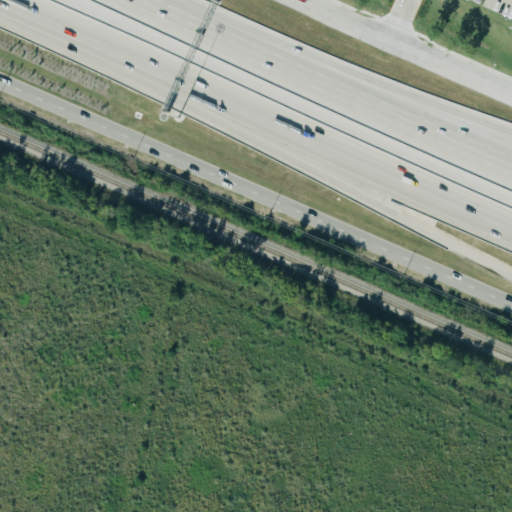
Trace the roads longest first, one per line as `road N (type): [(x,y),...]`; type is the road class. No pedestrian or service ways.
road 1 (secondary): [(0,71),(511,295)]
road 2 (motorway): [(159,58),(251,134),(511,275)]
road 3 (motorway): [(159,58),(511,215)]
road 4 (motorway): [(511,161),(275,57)]
road 5 (motorway): [(511,133),(275,57)]
road 6 (secondary): [(511,94),(295,0)]
road 7 (motorway): [(29,0),(159,58)]
road 8 (motorway): [(275,57),(147,0)]
